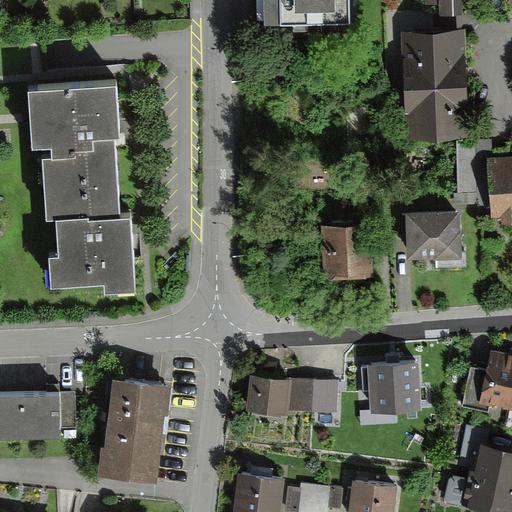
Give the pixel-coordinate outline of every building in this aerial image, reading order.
[(278,0),(279,20),(311,20),(310,0),(278,0)] [(348,19),(347,0),(310,0),(311,20),(348,19)] [(459,10),(459,0),(421,0),(421,11),(459,10)] [(461,29),(430,30),(431,85),(462,84),(461,29)] [(431,85),(430,30),(400,31),(401,86),(431,85)] [(39,182),(112,178),(110,134),(114,133),(111,82),(23,86),(26,143),(44,142),(45,153),(38,154),(39,182)] [(464,134),(462,84),(431,85),(433,135),(464,134)] [(431,85),(401,86),(403,136),(433,135),(431,85)] [(511,154),(486,156),(489,214),(511,212),(511,154)] [(345,165),(347,196),(373,195),(372,164),(345,165)] [(126,213),(114,213),(112,178),(39,182),(41,215),(51,215),(52,251),(44,251),(45,282),(98,279),(99,289),(129,287),(126,213)] [(403,211),(405,257),(457,255),(456,209),(403,211)] [(319,225),(320,278),(367,277),(366,224),(319,225)] [(507,405),(511,380),(511,355),(487,350),(477,399),(507,405)] [(370,365),(371,409),(416,408),(414,364),(370,365)] [(247,374),(245,410),(284,412),(286,377),(247,374)] [(111,376),(99,473),(152,479),(164,383),(111,376)] [(293,378),(292,409),(339,411),(340,379),(293,378)] [(57,392),(0,392),(0,433),(57,433),(57,425),(57,392)] [(72,392),(57,392),(57,425),(73,425),(72,392)] [(487,511),(502,447),(476,441),(461,506),(487,511)] [(511,511),(511,448),(502,447),(487,511),(488,511),(511,511)] [(237,475),(233,511),(275,511),(278,478),(237,475)] [(350,480),(347,511),(388,511),(391,484),(350,480)] [(339,488),(286,485),(285,510),(296,510),(296,511),(324,511),(325,506),(338,507),(339,488)]
